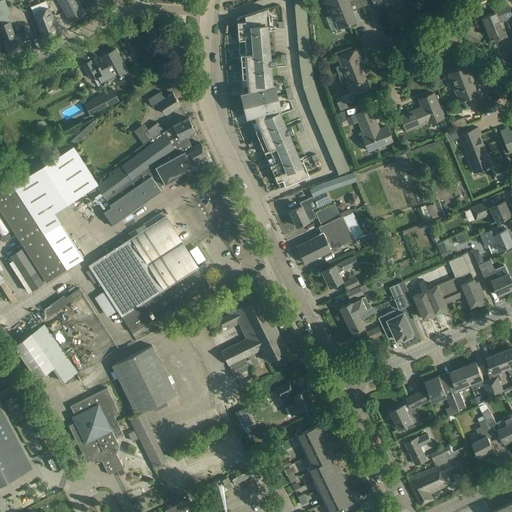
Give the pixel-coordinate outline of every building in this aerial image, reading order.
[(77,0),(58,0),(65,13),(69,11),(74,8),(76,12),(79,17),(85,14),(77,0)] [(327,0),(325,1),(330,15),(333,14),(339,28),(355,21),(349,5),(360,1),(362,7),(359,0),(327,0)] [(506,36),(505,32),(504,30),(502,31),(499,23),(506,20),(499,3),(498,0),(492,0),(489,1),(492,9),(494,8),(496,12),(482,18),(491,42),(492,41),(491,41),(494,39),(495,40),(506,36)] [(498,0),(499,3),(506,20),(511,17),(511,15),(507,3),(505,0),(498,0)] [(43,38),(58,32),(46,1),(31,7),(41,32),(43,38)] [(240,93),(243,105),(272,98),(269,86),(267,87),(265,65),(271,64),(270,59),(264,60),(262,32),(270,31),(268,8),(236,18),(243,93),(240,93)] [(8,21),(0,24),(0,30),(5,45),(8,54),(29,47),(25,37),(24,33),(14,36),(9,22),(8,21)] [(297,37),(298,44),(309,43),(308,36),(297,37)] [(90,61),(83,64),(88,73),(91,79),(99,75),(104,84),(114,80),(127,72),(115,49),(101,57),(102,60),(92,65),(90,61)] [(344,53),(337,56),(347,80),(346,81),(351,94),(359,91),(368,87),(365,79),(363,74),(366,73),(359,57),(357,58),(354,50),(353,49),(344,53)] [(466,66),(449,73),(449,74),(450,74),(455,85),(453,86),(460,101),(478,94),(471,76),(478,74),(480,78),(471,57),(462,61),(464,60),(466,66)] [(152,106),(157,103),(165,114),(180,105),(172,93),(165,98),(161,91),(148,99),(152,106)] [(107,92),(91,100),(98,112),(113,104),(107,92)] [(400,115),(404,125),(406,130),(428,121),(428,123),(443,117),(433,93),(419,99),(422,108),(416,110),(415,109),(400,115)] [(249,116),(279,188),(309,176),(301,158),(294,161),(283,135),(288,133),(286,128),(281,130),(272,110),(275,109),(272,98),(243,105),(246,116),(249,116)] [(368,151),(383,145),(392,141),(386,126),(377,130),(375,124),(376,123),(370,108),(355,114),(364,135),(362,136),(368,151)] [(340,123),(347,120),(343,111),(336,114),(340,123)] [(316,121),(318,125),(328,121),(326,116),(316,121)] [(454,129),(466,125),(463,117),(451,122),(453,130),(454,129)] [(188,118),(179,122),(173,125),(173,126),(164,131),(163,131),(161,132),(162,133),(163,134),(112,171),(113,173),(87,194),(96,206),(105,199),(107,201),(182,146),(180,144),(185,142),(182,136),(194,130),(188,118)] [(161,132),(163,131),(157,123),(144,132),(143,132),(138,136),(143,144),(149,140),(150,142),(162,133),(161,132)] [(331,129),(328,123),(318,127),(321,134),(331,129)] [(87,125),(69,142),(72,146),(91,129),(87,125)] [(484,155),(482,149),(484,149),(478,136),(481,135),(478,127),(459,134),(474,172),(478,171),(479,173),(492,168),(490,165),(492,164),(488,153),(484,155)] [(508,128),(507,128),(501,131),(509,152),(511,150),(511,131),(510,132),(508,128)] [(172,184),(177,181),(179,180),(178,178),(194,169),(194,170),(197,171),(203,167),(204,165),(201,159),(207,155),(201,143),(184,151),(182,146),(107,201),(109,204),(100,211),(111,227),(162,192),(161,190),(162,189),(160,186),(163,184),(165,186),(171,182),(172,184)] [(0,210),(46,281),(66,268),(83,257),(54,212),(97,185),(73,146),(12,185),(13,185),(0,193),(0,210)] [(400,172),(410,169),(405,154),(395,157),(400,172)] [(335,167),(345,162),(343,157),(333,161),(335,167)] [(336,169),(338,174),(349,170),(346,164),(336,169)] [(511,175),(509,168),(503,171),(507,182),(511,180),(511,175)] [(321,183),(309,188),(313,196),(313,197),(326,191),(357,181),(354,172),(321,183)] [(326,191),(313,197),(318,207),(318,208),(331,202),(326,191)] [(298,207),(289,211),(296,226),(305,222),(316,217),(312,210),(318,207),(313,197),(313,196),(307,198),(300,202),(301,205),(298,207)] [(357,197),(352,196),(350,200),(352,204),(356,204),(359,201),(357,197)] [(490,200),(480,204),(470,208),(475,219),(491,212),(495,221),(510,215),(504,200),(492,205),(490,200)] [(340,216),(334,203),(316,212),(322,225),(340,216)] [(200,289),(213,282),(202,265),(198,267),(165,215),(88,265),(132,334),(175,305),(176,307),(201,291),(200,289)] [(321,234),(296,246),(305,263),(330,251),(354,239),(343,216),(342,215),(340,216),(322,225),(318,227),(321,234)] [(10,231),(0,216),(0,233),(2,236),(10,231)] [(440,240),(432,223),(428,225),(436,242),(440,240)] [(494,241),(495,243),(498,250),(511,243),(511,242),(506,229),(498,233),(495,227),(497,226),(480,233),(485,245),(494,241)] [(459,244),(467,241),(463,232),(455,236),(459,244)] [(32,291),(45,283),(22,248),(10,256),(32,291)] [(478,264),(483,262),(477,249),(472,251),(478,264)] [(329,287),(338,282),(342,280),(338,272),(343,269),(344,270),(358,263),(354,255),(339,262),(339,263),(335,265),(334,265),(322,271),(329,287)] [(511,288),(511,284),(507,273),(495,278),(488,263),(485,265),(483,262),(478,264),(488,289),(489,289),(487,285),(492,283),(497,294),(511,288)] [(467,264),(452,271),(455,277),(458,276),(470,271),(467,264)] [(346,290),(359,283),(355,276),(343,283),(346,290)] [(455,277),(436,285),(443,303),(444,303),(465,294),(461,283),(458,276),(455,277)] [(461,283),(465,294),(471,306),(482,301),(476,287),(479,285),(477,281),(474,282),(473,278),(461,283)] [(398,283),(401,289),(407,305),(413,303),(404,280),(398,283)] [(424,280),(418,283),(421,289),(427,287),(424,280)] [(359,287),(359,286),(346,292),(350,299),(362,293),(368,290),(365,284),(359,287)] [(424,290),(434,313),(445,308),(446,310),(447,309),(444,303),(443,303),(436,285),(424,290)] [(423,318),(434,313),(424,290),(413,295),(423,318)] [(48,316),(76,297),(73,292),(67,297),(65,294),(54,302),(49,295),(39,302),(48,316)] [(261,349),(267,361),(287,351),(278,333),(260,296),(229,312),(230,314),(218,320),(222,328),(228,325),(230,328),(239,324),(246,338),(220,351),(228,366),(261,349)] [(372,308),(369,302),(367,303),(364,296),(352,302),(340,308),(346,320),(372,308)] [(361,320),(377,312),(375,308),(372,309),(372,308),(346,320),(352,333),(364,327),(361,320)] [(394,309),(377,317),(387,338),(393,335),(396,340),(402,337),(403,339),(411,336),(410,333),(412,332),(403,313),(397,315),(394,309)] [(44,324),(30,334),(30,333),(13,345),(36,378),(53,366),(64,382),(77,372),(44,324)] [(381,334),(378,327),(366,332),(369,339),(381,334)] [(153,467),(166,460),(141,411),(176,394),(152,345),(111,365),(135,414),(128,417),(135,430),(128,433),(132,442),(139,438),(153,467)] [(511,347),(501,352),(507,369),(509,372),(511,371),(511,347)] [(490,379),(496,396),(504,393),(503,392),(503,390),(499,381),(501,380),(498,372),(507,369),(501,352),(488,357),(494,372),(488,374),(490,379)] [(249,369),(244,360),(229,367),(234,377),(249,369)] [(470,384),(473,389),(481,386),(478,381),(483,379),(476,362),(463,367),(470,384)] [(451,372),(455,381),(459,391),(464,389),(463,387),(470,384),(463,367),(451,372)] [(434,377),(424,381),(427,389),(429,389),(434,401),(453,393),(449,383),(443,385),(439,377),(435,378),(434,377)] [(484,381),(483,382),(484,385),(489,398),(496,396),(490,379),(484,381)] [(291,391),(293,390),(289,382),(274,389),(279,397),(283,405),(295,400),(296,403),(287,407),(291,415),(313,404),(305,390),(294,395),(291,391)] [(74,422),(68,425),(86,462),(97,457),(99,461),(101,460),(108,474),(123,467),(116,452),(114,453),(111,447),(118,444),(116,439),(123,435),(113,415),(119,412),(106,388),(70,406),(74,414),(71,416),(74,422)] [(399,428),(408,424),(412,422),(407,411),(429,401),(423,390),(406,398),(409,403),(404,405),(391,411),(399,428)] [(455,398),(460,410),(460,411),(466,409),(460,393),(454,396),(455,398)] [(460,410),(455,398),(447,401),(450,407),(446,409),(449,415),(460,410)] [(267,399),(260,402),(262,408),(269,404),(267,399)] [(170,409),(166,401),(154,406),(158,415),(170,409)] [(486,419),(489,425),(496,422),(485,401),(478,404),(483,413),(486,419)] [(494,434),(489,425),(486,419),(483,413),(481,413),(478,407),(475,409),(478,415),(476,416),(480,422),(479,423),(481,427),(476,430),(480,439),(473,443),(480,456),(494,449),(488,437),(494,434)] [(499,429),(501,434),(506,443),(511,439),(511,417),(510,415),(505,418),(508,424),(499,429)] [(0,475),(24,463),(0,419),(0,475)] [(346,505),(352,502),(355,501),(354,500),(352,501),(331,458),(338,455),(337,455),(335,456),(319,423),(302,432),(300,428),(296,431),(313,466),(309,468),(330,511),(342,511),(348,510),(346,505)] [(416,464),(425,460),(427,459),(420,446),(431,441),(428,434),(418,438),(418,437),(406,443),(416,464)] [(275,450),(280,461),(286,458),(282,450),(282,451),(280,445),(275,450)] [(450,454),(461,449),(461,448),(453,452),(450,445),(431,454),(434,461),(439,459),(450,454)] [(436,466),(416,473),(408,478),(422,504),(433,499),(431,495),(449,484),(446,480),(443,475),(459,468),(455,459),(463,451),(461,449),(450,454),(439,459),(434,461),(436,466)] [(232,479),(234,484),(250,476),(247,471),(232,479)] [(287,475),(291,483),(297,480),(293,472),(287,475)] [(227,477),(222,480),(225,485),(227,488),(232,486),(230,482),(227,477)] [(298,482),(292,484),(292,485),(294,490),(300,487),(298,482)] [(303,494),(298,497),(301,504),(307,502),(303,494)] [(363,510),(374,505),(372,499),(360,504),(363,510)] [(196,511),(194,508),(190,500),(184,503),(183,501),(165,510),(165,511),(196,511)] [(511,511),(511,501),(491,511),(511,511)]
